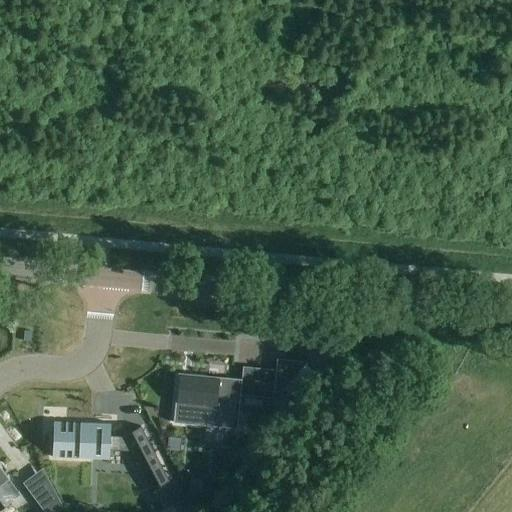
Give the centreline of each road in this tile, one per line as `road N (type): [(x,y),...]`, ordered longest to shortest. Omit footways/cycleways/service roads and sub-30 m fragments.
road 1 (tertiary): [(511,315),(107,277)]
road 2 (residential): [(107,277),(99,338),(84,362),(52,375),(20,370),(0,382)]
